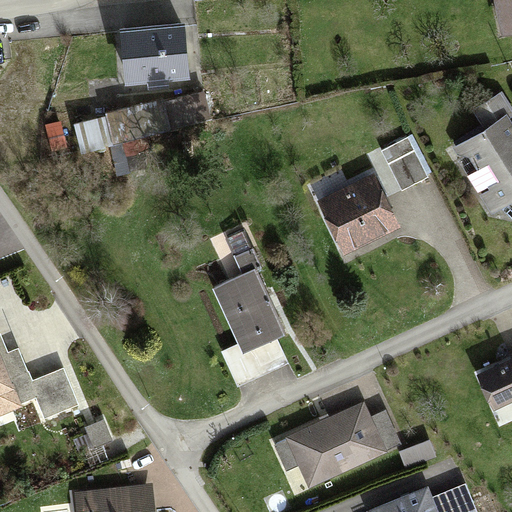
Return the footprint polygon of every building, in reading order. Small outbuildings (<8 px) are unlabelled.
[(511,0),(495,0),(502,36),(511,33),(511,0)] [(190,31),(126,32),(127,82),(191,81),(190,31)] [(160,105),(108,117),(114,147),(167,135),(160,105)] [(511,133),(505,122),(453,156),(491,214),(511,200),(511,133)] [(374,180),(320,205),(343,255),(397,230),(374,180)] [(257,272),(216,291),(244,353),(286,334),(257,272)] [(0,331),(0,412),(30,400),(41,426),(81,410),(63,366),(21,383),(0,331)] [(511,360),(479,374),(493,406),(511,397),(511,360)] [(366,399),(286,436),(310,488),(390,451),(366,399)] [(157,511),(154,484),(73,493),(75,511),(157,511)] [(429,487),(366,511),(476,511),(465,485),(434,498),(429,487)]
